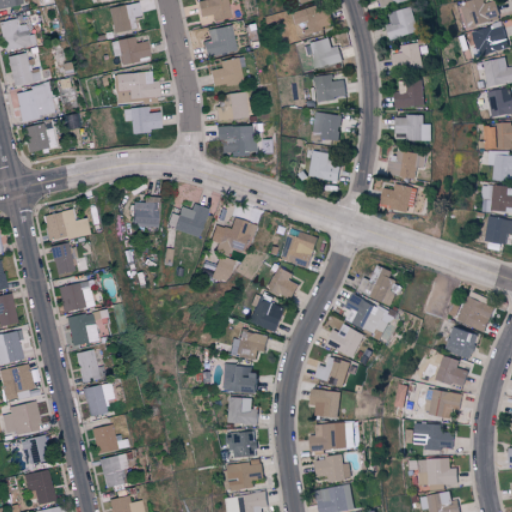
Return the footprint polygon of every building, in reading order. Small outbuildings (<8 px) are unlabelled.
[(0,0),(0,8),(22,4),(21,0),(0,0)] [(210,14),(212,22),(228,18),(225,0),(195,0),(199,17),(210,14)] [(494,0),(486,2),(485,0),(464,0),(461,1),(466,25),(501,18),(497,0),(494,0)] [(140,15),(137,1),(107,8),(113,33),(135,28),(133,17),(140,15)] [(289,12),(292,24),(302,21),(305,33),(334,26),(329,7),(318,10),(316,4),(289,12)] [(392,38),(421,31),(415,5),(391,11),(394,22),(388,23),(392,38)] [(0,35),(2,50),(33,44),(31,32),(25,33),(22,16),(0,20),(0,35)] [(472,30),(479,55),(511,46),(503,21),(472,30)] [(202,41),(204,56),(233,52),(230,26),(206,28),(207,40),(202,41)] [(119,55),(121,65),(140,61),(139,57),(148,56),(146,41),(134,43),(133,36),(110,41),(113,56),(119,55)] [(312,68),(343,60),(339,44),(333,46),(330,36),(306,43),(312,68)] [(403,44),(404,51),(394,53),(398,71),(427,65),(422,41),(403,44)] [(12,86),(37,81),(32,58),(25,60),(24,52),(6,56),(12,86)] [(511,65),(509,66),(507,56),(484,60),(489,86),(511,80),(511,65)] [(208,70),(211,87),(242,81),(237,57),(217,61),(219,68),(208,70)] [(113,73),(114,100),(158,98),(157,81),(150,81),(150,72),(113,73)] [(318,99),(347,97),(345,79),(334,80),(333,73),(316,75),(318,99)] [(427,79),(402,79),(402,90),(397,90),(398,106),(428,105),(427,79)] [(14,90),(19,120),(53,114),(47,84),(14,90)] [(511,86),(489,89),(491,115),(511,112),(511,86)] [(221,93),(222,106),(214,107),(215,119),(244,118),(243,92),(221,93)] [(159,112),(147,113),(147,107),(122,108),(123,121),(130,121),(131,132),(159,131),(159,112)] [(342,112),(315,111),(314,137),(341,138),(342,112)] [(69,128),(79,127),(77,113),(67,115),(69,128)] [(434,139),(435,123),(427,122),(428,114),(398,114),(398,131),(410,132),(409,138),(434,139)] [(26,152),(54,147),(50,122),(21,127),(26,152)] [(511,122),(486,123),(487,147),(511,146),(511,122)] [(247,125),(214,126),(215,142),(219,142),(220,152),(248,152),(247,125)] [(389,172),(418,177),(421,165),(428,166),(430,153),(401,148),(399,156),(392,155),(389,172)] [(511,153),(501,153),(501,149),(490,149),(489,163),(495,163),(494,179),(511,180),(511,153)] [(335,164),(337,153),(313,150),(310,176),(340,179),(342,164),(335,164)] [(396,188),(386,186),(381,204),(413,212),(420,187),(398,181),(396,188)] [(482,197),(492,198),(491,208),(508,210),(508,207),(511,206),(511,185),(483,183),(482,197)] [(143,202),(132,201),(131,226),(153,226),(154,196),(143,196),(143,202)] [(170,212),(166,226),(197,236),(206,208),(192,203),(190,209),(180,206),(177,215),(170,212)] [(75,235),(71,209),(42,215),(47,240),(75,235)] [(486,240),(508,242),(508,233),(511,233),(511,217),(489,215),(486,240)] [(214,224),(209,241),(216,242),(214,250),(227,253),(228,248),(244,252),(251,223),(232,218),(229,229),(214,224)] [(289,232),(281,257),(310,266),(319,235),(301,230),(299,235),(289,232)] [(72,270),(67,243),(50,246),(55,274),(72,270)] [(225,282),(231,260),(216,256),(210,278),(225,282)] [(365,275),(360,290),(387,300),(398,270),(379,263),(373,278),(365,275)] [(292,299),(300,283),(291,278),(294,272),(277,264),(266,286),(292,299)] [(58,286),(63,312),(91,306),(86,280),(58,286)] [(249,321),(277,329),(285,304),(273,301),(274,295),(263,292),(262,296),(253,294),(250,305),(253,306),(249,321)] [(0,325),(15,323),(10,293),(0,294),(0,325)] [(352,307),(347,320),(385,336),(395,311),(352,294),(348,306),(352,307)] [(459,319),(486,330),(496,305),(469,294),(459,319)] [(66,316),(69,344),(95,341),(92,313),(66,316)] [(328,344),(356,356),(366,332),(344,323),(341,331),(334,328),(328,344)] [(473,356),(479,332),(454,326),(448,350),(473,356)] [(269,334),(240,328),(238,339),(231,338),(229,353),(258,358),(259,349),(267,350),(269,334)] [(0,363),(22,359),(18,340),(21,339),(19,329),(0,333),(0,363)] [(73,353),(81,382),(102,377),(99,365),(96,366),(91,348),(73,353)] [(442,363),(437,376),(464,386),(470,369),(459,365),(461,359),(439,352),(436,361),(442,363)] [(321,363),(317,377),(345,385),(352,361),(331,355),(328,365),(321,363)] [(0,369),(0,378),(6,401),(32,395),(25,364),(0,369)] [(259,366),(222,365),(221,390),(259,391),(259,366)] [(82,388),(88,421),(105,418),(102,400),(112,398),(109,383),(82,388)] [(461,408),(464,393),(429,386),(424,411),(451,416),(453,406),(461,408)] [(312,403),(318,404),(317,413),(341,416),(343,390),(313,387),(312,403)] [(260,408),(252,407),(254,397),(231,394),(228,420),(258,424),(260,408)] [(8,406),(9,413),(1,415),(4,433),(13,431),(14,435),(40,429),(35,401),(8,406)] [(318,422),(318,433),(311,434),(312,449),(358,447),(357,421),(318,422)] [(414,442),(426,443),(426,447),(454,448),(455,432),(442,431),(442,423),(415,421),(414,442)] [(112,436),(110,424),(90,429),(96,453),(123,447),(121,434),(112,436)] [(230,455),(257,454),(256,430),(229,431),(230,455)] [(47,460),(43,435),(19,439),(23,464),(47,460)] [(97,459),(104,487),(122,483),(118,469),(126,467),(122,453),(97,459)] [(319,476),(331,474),(332,480),(355,477),(353,461),(347,462),(346,454),(316,458),(319,476)] [(452,457),(419,457),(420,484),(459,483),(459,466),(452,466),(452,457)] [(254,486),(253,479),(264,478),(262,460),(223,463),(225,489),(254,486)] [(36,504),(52,502),(49,470),(23,473),(24,486),(34,485),(36,504)] [(336,511),(359,508),(354,482),(318,489),(321,511),(336,511)] [(421,495),(423,508),(430,507),(431,511),(461,511),(459,498),(453,499),(452,490),(421,495)] [(226,511),(263,511),(263,506),(268,505),(267,491),(225,495),(226,511)] [(107,500),(109,511),(141,511),(139,500),(128,503),(127,495),(107,500)]
